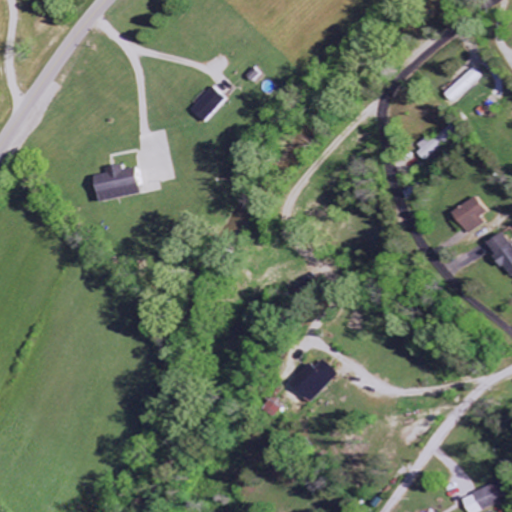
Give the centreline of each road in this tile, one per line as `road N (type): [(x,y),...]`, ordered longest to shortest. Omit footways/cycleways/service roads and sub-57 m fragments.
road 1 (residential): [(511,344),(407,217),(380,141),(379,110),(400,74),(496,0)]
road 2 (tertiary): [(0,148),(106,0)]
